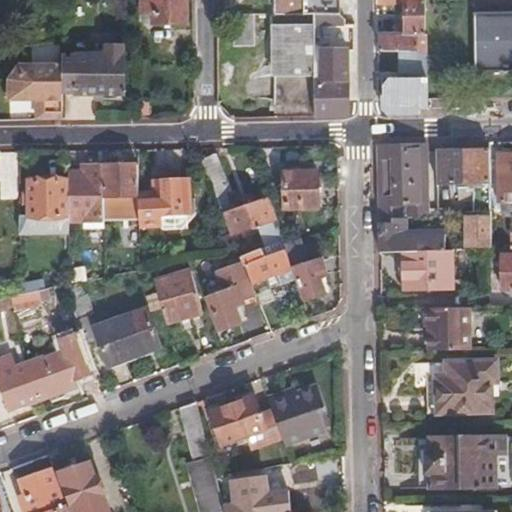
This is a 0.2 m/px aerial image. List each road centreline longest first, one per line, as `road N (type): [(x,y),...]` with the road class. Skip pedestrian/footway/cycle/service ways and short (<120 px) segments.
road 1 (unclassified): [(359,324),(0,452)]
road 2 (residential): [(0,137),(204,133)]
road 3 (unclassified): [(357,129),(359,324)]
road 4 (unclassified): [(359,324),(364,511)]
road 5 (residential): [(357,129),(511,127)]
road 6 (residential): [(204,133),(357,129)]
road 7 (residential): [(204,133),(205,0)]
road 8 (residential): [(360,0),(357,129)]
